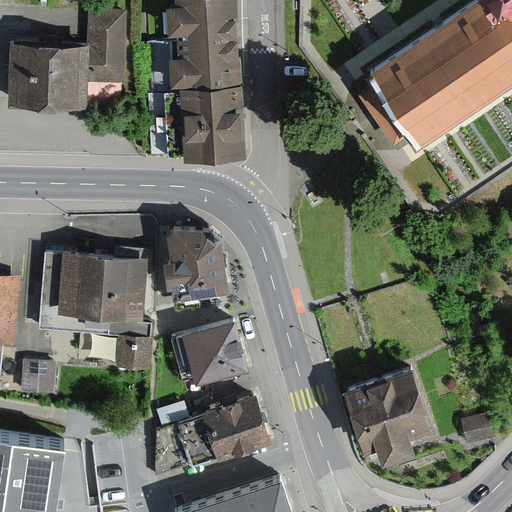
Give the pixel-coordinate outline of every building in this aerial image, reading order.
[(235,0),(173,0),(175,39),(162,39),(168,154),(243,150),(235,0)] [(511,0),(477,0),(374,73),(423,142),(511,79),(511,0)] [(94,48),(16,45),(13,105),(92,108),(93,81),(124,83),(127,12),(95,11),(94,48)] [(203,227),(167,230),(173,295),(223,290),(218,235),(203,227)] [(142,259),(46,251),(40,328),(121,334),(118,364),(149,366),(152,323),(137,322),(142,259)] [(22,276),(0,273),(0,339),(15,341),(22,276)] [(236,320),(185,334),(200,384),(251,370),(236,320)] [(57,362),(24,361),(23,390),(56,391),(57,362)] [(417,366),(350,388),(372,455),(439,434),(417,366)] [(272,441),(256,396),(167,427),(183,472),(272,441)] [(487,416),(464,423),(470,439),(493,432),(487,416)] [(66,438),(0,427),(0,498),(55,507),(66,438)] [(295,511),(279,464),(173,499),(177,511),(295,511)]
